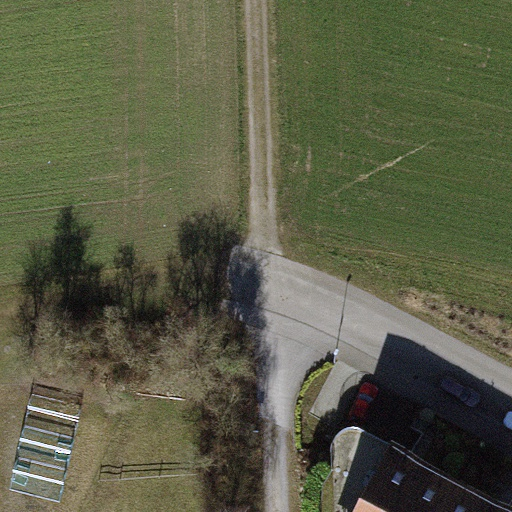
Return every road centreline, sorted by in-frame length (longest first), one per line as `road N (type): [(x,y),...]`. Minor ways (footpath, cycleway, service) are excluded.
road 1 (track): [(284,298),(269,0)]
road 2 (residential): [(284,298),(511,418)]
